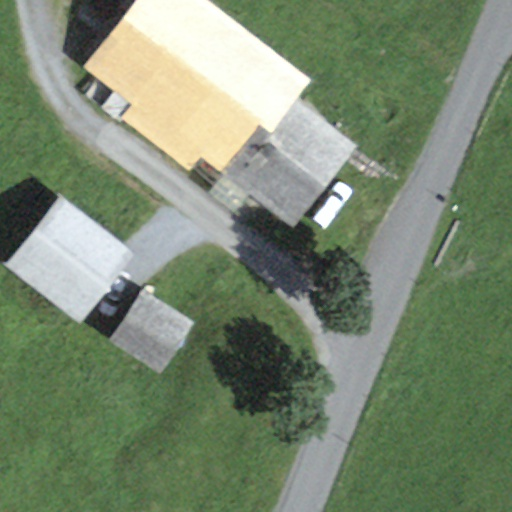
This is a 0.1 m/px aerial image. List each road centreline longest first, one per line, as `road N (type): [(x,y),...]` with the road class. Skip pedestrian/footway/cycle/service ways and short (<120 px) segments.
road 1 (unclassified): [(511,0),(300,511)]
road 2 (track): [(33,0),(75,99),(243,239),(357,363)]
